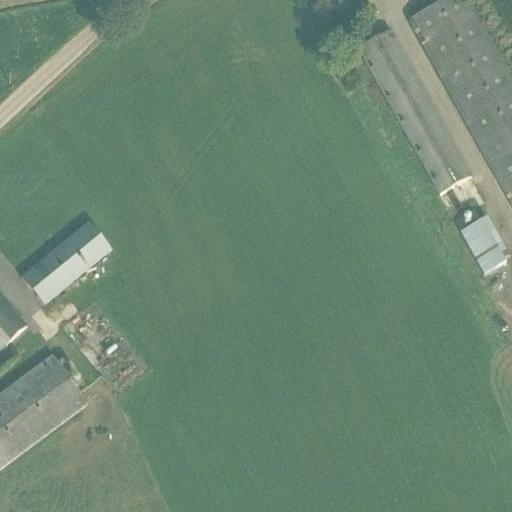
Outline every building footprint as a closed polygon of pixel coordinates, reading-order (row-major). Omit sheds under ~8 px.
[(511,87),(463,0),(451,0),(407,25),(511,213),(511,87)] [(391,34),(357,55),(450,218),(467,208),(457,189),(471,181),(391,34)] [(486,221),(459,237),(482,279),(510,264),(486,221)] [(88,224),(21,280),(44,309),(112,253),(88,224)] [(0,354),(27,329),(0,301),(0,354)] [(51,360),(0,396),(0,471),(87,409),(51,360)]
